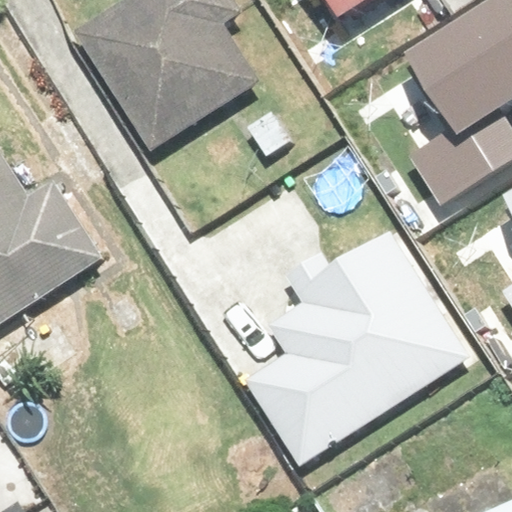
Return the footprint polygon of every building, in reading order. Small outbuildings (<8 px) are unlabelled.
[(249,0),(151,0),(92,37),(163,151),(265,87),(229,29),(257,11),(249,0)] [(334,0),(351,26),(394,0),(334,0)] [(511,14),(428,66),(472,138),(426,166),(456,213),(511,178),(511,120),(511,119),(511,118),(511,14)] [(71,108),(40,127),(81,194),(112,175),(71,108)] [(9,150),(0,156),(0,332),(117,258),(71,186),(43,204),(9,150)] [(478,353),(402,240),(351,275),(333,248),(293,275),(316,310),(276,336),(294,362),(257,386),(311,466),(478,353)] [(85,355),(63,320),(0,357),(0,382),(11,400),(85,355)]
